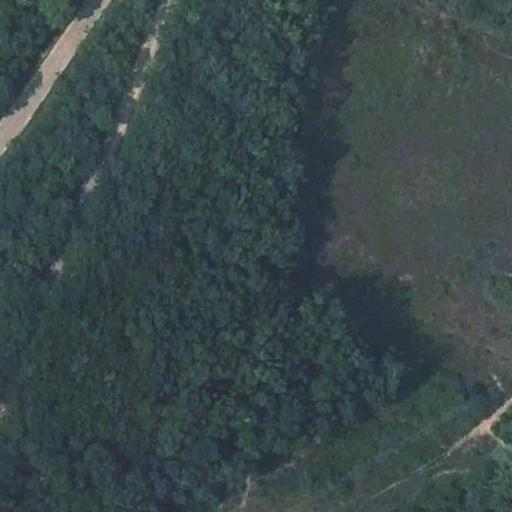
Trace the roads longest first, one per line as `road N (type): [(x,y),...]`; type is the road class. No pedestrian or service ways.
road 1 (track): [(172,0),(0,419)]
road 2 (tertiary): [(84,0),(0,131)]
